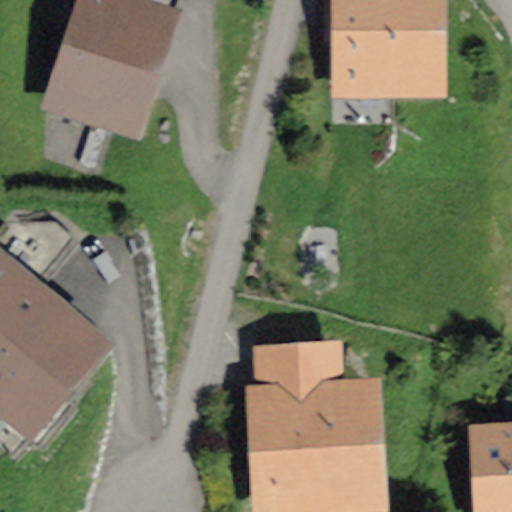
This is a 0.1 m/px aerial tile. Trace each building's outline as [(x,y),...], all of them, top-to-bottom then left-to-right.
[(177,0),(74,0),(37,113),(136,146),(180,14),(173,12),(177,0)] [(442,0),(327,0),(328,103),(443,103),(442,0)] [(60,212),(16,214),(0,232),(0,420),(28,444),(109,347),(42,290),(88,235),(60,212)] [(250,350),(252,387),(242,388),(249,511),(385,511),(377,380),(339,382),(337,345),(250,350)] [(511,511),(511,426),(468,428),(472,511),(511,511)]
